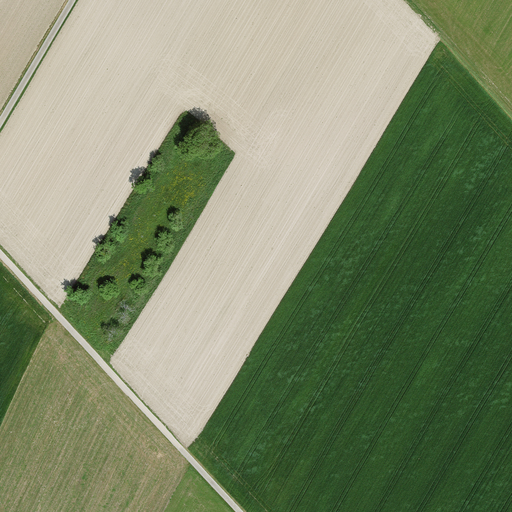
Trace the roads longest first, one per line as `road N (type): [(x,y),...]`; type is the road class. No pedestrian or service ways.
road 1 (track): [(0,253),(240,511)]
road 2 (track): [(0,128),(75,0)]
